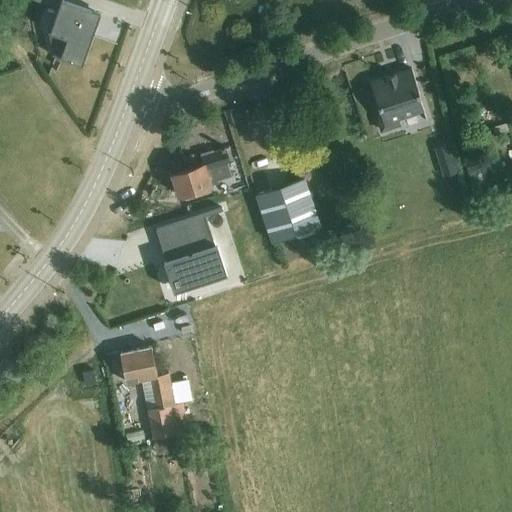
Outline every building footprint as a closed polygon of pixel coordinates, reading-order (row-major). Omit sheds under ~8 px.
[(62,0),(51,31),(47,30),(53,54),(63,58),(64,55),(80,61),(89,36),(90,34),(86,33),(88,26),(92,28),(97,14),(63,0),(62,0)] [(411,69),(370,82),(374,94),(371,100),(376,115),(379,114),(381,121),(377,122),(380,133),(401,126),(398,120),(425,111),(411,69)] [(438,145),(428,146),(433,175),(443,173),(438,145)] [(203,164),(172,174),(179,196),(231,176),(227,166),(230,165),(224,147),(222,148),(222,149),(214,152),(213,150),(200,154),(203,164)] [(349,161),(336,167),(343,185),(356,179),(349,161)] [(304,179),(256,195),(272,242),(293,234),(299,241),(315,235),(312,227),(319,225),(304,179)] [(352,207),(337,211),(340,222),(355,218),(352,207)] [(205,213),(156,230),(166,260),(164,261),(173,291),(228,274),(227,271),(218,243),(215,244),(205,213)] [(151,346),(120,353),(126,383),(139,380),(155,454),(179,449),(175,434),(189,431),(183,403),(176,405),(169,373),(177,371),(175,364),(164,366),(166,374),(158,375),(151,346)]
